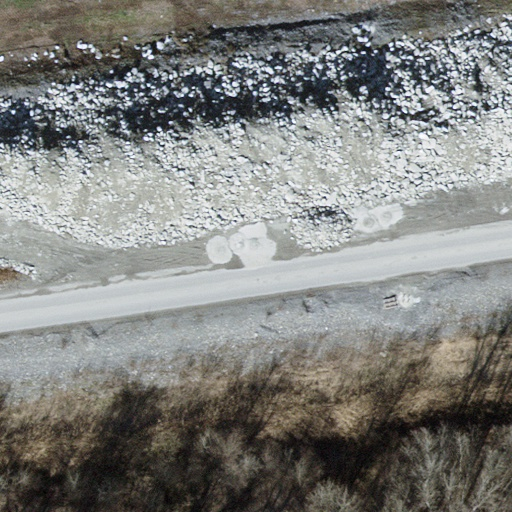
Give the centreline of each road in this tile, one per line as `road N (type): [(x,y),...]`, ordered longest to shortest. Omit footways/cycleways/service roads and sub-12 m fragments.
road 1 (motorway): [(511,59),(0,137)]
road 2 (motorway): [(0,265),(511,187)]
